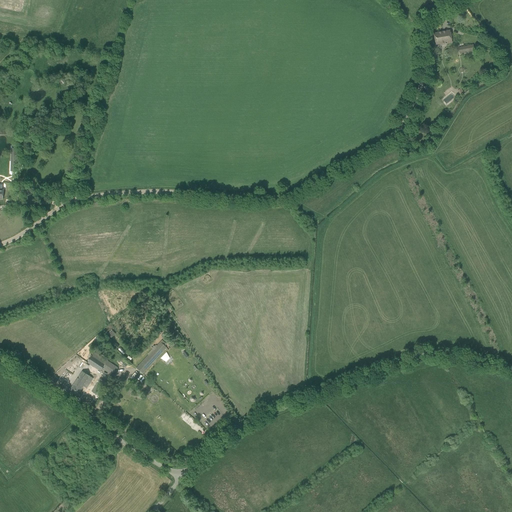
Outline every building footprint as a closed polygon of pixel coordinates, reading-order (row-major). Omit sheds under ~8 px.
[(452,43),(450,31),(433,34),(435,45),(440,44),(441,45),(452,43)] [(460,54),(474,51),(473,45),(459,47),(460,54)] [(136,368),(142,374),(166,348),(160,342),(136,368)] [(166,363),(171,357),(166,352),(160,358),(166,363)] [(117,368),(107,361),(94,353),(92,356),(91,355),(89,358),(90,358),(87,363),(100,372),(102,369),(113,375),(117,368)] [(86,388),(93,378),(82,371),(69,391),(77,397),(83,387),(86,388)] [(99,397),(107,384),(100,379),(91,392),(99,397)]
